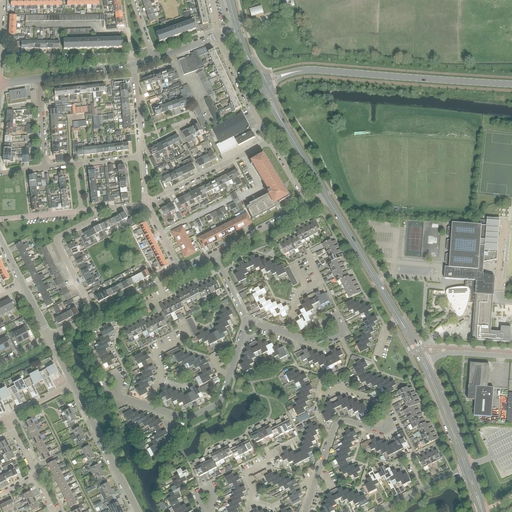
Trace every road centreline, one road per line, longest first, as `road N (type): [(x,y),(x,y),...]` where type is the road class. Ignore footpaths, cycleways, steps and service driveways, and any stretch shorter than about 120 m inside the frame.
road 1 (tertiary): [(261,85),(305,70),(511,83)]
road 2 (residential): [(305,511),(333,427),(345,420),(382,431),(389,424),(377,400),(337,388),(326,393)]
road 3 (residential): [(149,406),(190,417),(218,403),(247,321)]
road 4 (residential): [(137,511),(73,384)]
road 5 (tertiary): [(399,318),(326,196)]
road 6 (residential): [(133,65),(131,55),(0,58)]
road 7 (residential): [(146,203),(269,141)]
road 8 (residential): [(93,315),(58,237),(96,211)]
road 9 (tertiary): [(326,196),(261,85)]
